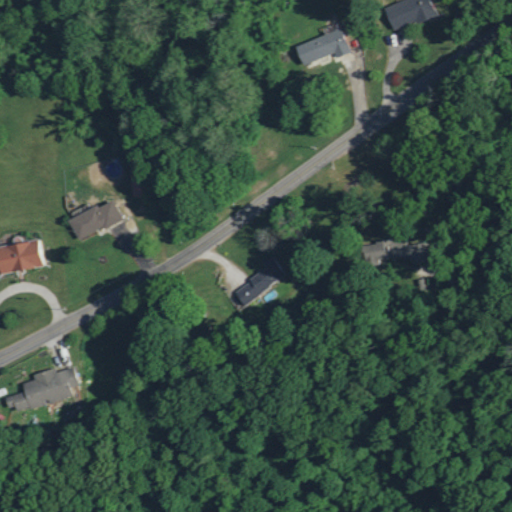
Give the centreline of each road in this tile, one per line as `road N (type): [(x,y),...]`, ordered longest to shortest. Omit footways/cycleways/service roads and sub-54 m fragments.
road 1 (tertiary): [(0,366),(181,271),(511,36)]
road 2 (residential): [(168,278),(166,0)]
